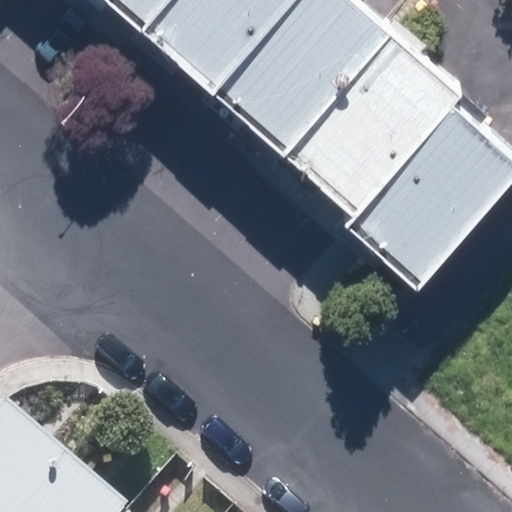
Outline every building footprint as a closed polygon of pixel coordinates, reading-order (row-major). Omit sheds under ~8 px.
[(197,0),(143,0),(174,27),(197,0)] [(321,0),(197,0),(174,27),(243,89),(321,0)] [(419,33),(381,0),(321,0),(243,89),(314,151),(419,33)] [(490,96),(419,33),(314,151),(386,214),(483,103),(490,96)] [(511,211),(511,128),(483,103),(386,214),(376,224),(446,286),(511,211)] [(146,511),(31,412),(0,447),(0,511),(146,511)]
